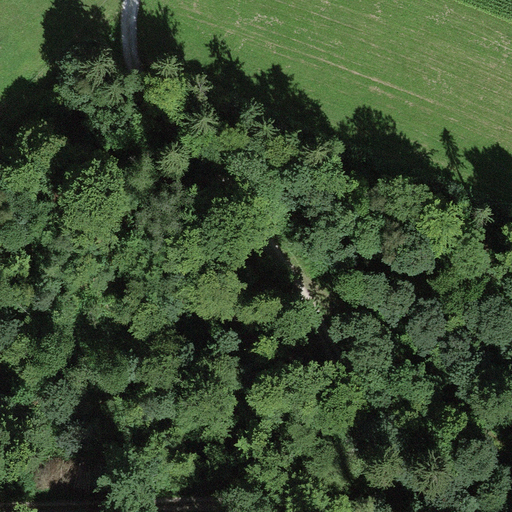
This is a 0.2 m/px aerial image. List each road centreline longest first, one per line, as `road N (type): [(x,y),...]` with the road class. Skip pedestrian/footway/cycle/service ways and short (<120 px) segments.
road 1 (track): [(128,0),(128,38),(148,108),(269,239),(352,353),(357,412),(343,478),(300,501),(91,511)]
road 2 (track): [(352,353),(424,370),(511,446)]
